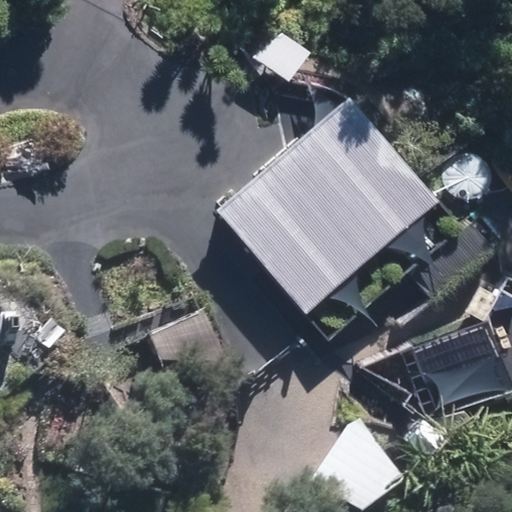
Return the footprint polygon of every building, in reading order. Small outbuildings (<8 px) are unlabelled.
[(346,96),(343,96),(334,97),(324,99),(316,103),(308,108),(301,115),(295,123),(291,132),(288,141),(287,150),(288,160),(290,169),(294,178),(300,186),(306,193),(314,199),(323,203),(332,206),(342,207),(351,206),(361,203),(370,199),(378,194),(385,187),(390,180),(394,171),(397,162),(398,152),(397,142),(395,133),(391,124),(385,116),(379,109),(371,104),(362,99),(353,97),(346,96)] [(425,300),(497,238),(476,213),(403,275),(425,300)] [(345,313),(291,254),(266,277),(319,336),(345,313)] [(142,336),(157,368),(231,368),(202,308),(142,336)] [(358,511),(401,481),(353,415),(307,483),(356,511),(358,511)]
